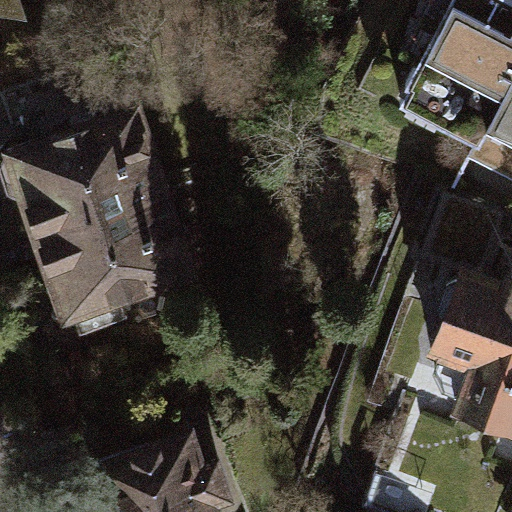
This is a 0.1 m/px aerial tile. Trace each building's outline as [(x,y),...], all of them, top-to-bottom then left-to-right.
[(0,0),(0,10),(27,16),(21,0),(0,0)] [(511,0),(448,0),(400,93),(445,117),(448,111),(481,129),(486,119),(511,133),(511,0)] [(135,103),(12,145),(3,161),(9,186),(27,190),(39,225),(162,183),(135,103)] [(162,183),(39,225),(66,307),(75,304),(82,323),(124,309),(118,291),(190,267),(162,183)] [(422,249),(462,264),(473,268),(496,209),(444,190),(422,249)] [(473,268),(462,264),(459,273),(446,277),(436,301),(444,313),(432,344),(439,347),(433,366),(443,385),(460,391),(457,399),(468,404),(482,418),(503,418),(511,422),(511,270),(507,269),(504,278),(473,268)] [(190,427),(100,456),(94,467),(105,498),(114,499),(118,511),(217,511),(211,493),(224,489),(214,458),(201,462),(190,427)]
